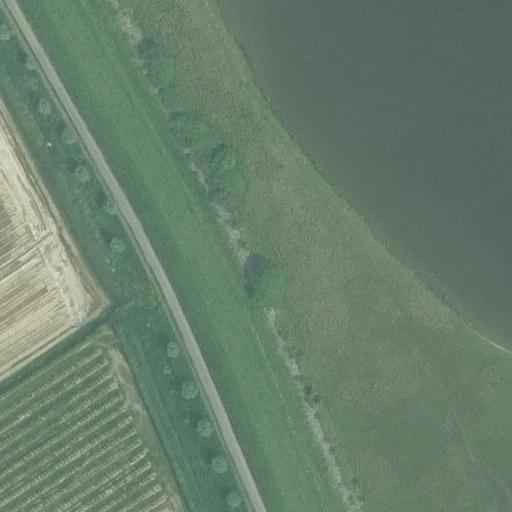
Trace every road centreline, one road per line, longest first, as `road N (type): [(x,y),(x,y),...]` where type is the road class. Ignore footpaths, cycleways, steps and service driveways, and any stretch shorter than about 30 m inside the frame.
road 1 (unclassified): [(5,0),(152,265),(263,511)]
road 2 (track): [(45,0),(186,266),(288,511)]
